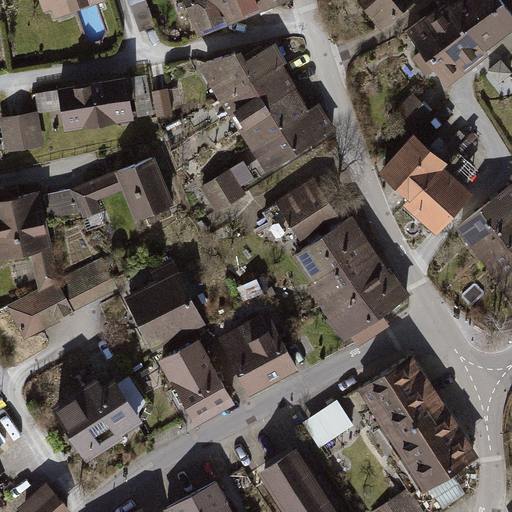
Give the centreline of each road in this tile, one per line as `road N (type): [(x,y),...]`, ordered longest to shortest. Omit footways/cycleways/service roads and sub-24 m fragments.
road 1 (residential): [(433,316),(178,451),(96,511)]
road 2 (residential): [(403,270),(495,168),(460,90),(462,79),(511,34)]
road 3 (residential): [(324,59),(363,185),(403,270)]
road 4 (residential): [(477,386),(491,455),(489,511)]
